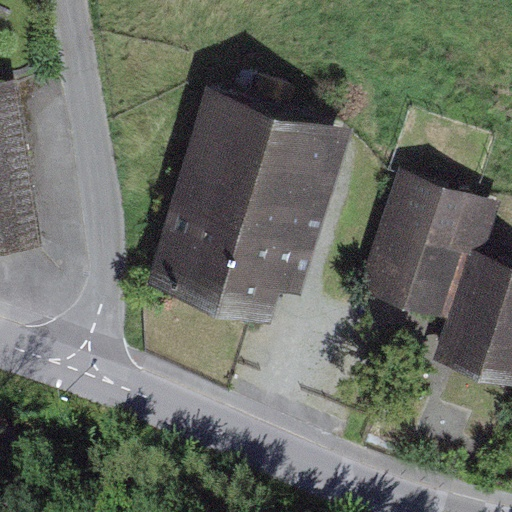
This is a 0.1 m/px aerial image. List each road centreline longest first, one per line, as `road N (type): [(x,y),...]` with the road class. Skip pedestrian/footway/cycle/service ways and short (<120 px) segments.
road 1 (residential): [(90,369),(439,511)]
road 2 (residential): [(90,369),(107,275),(67,0)]
